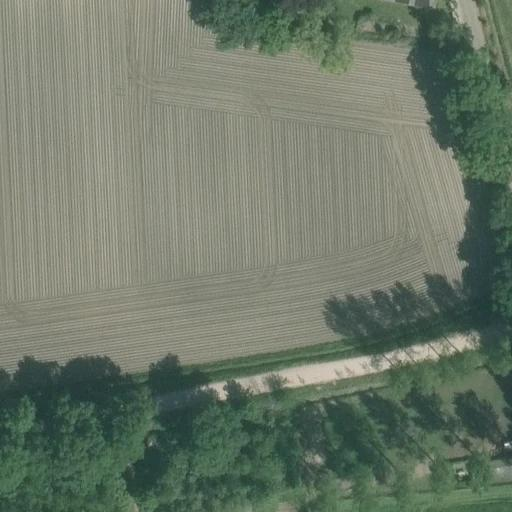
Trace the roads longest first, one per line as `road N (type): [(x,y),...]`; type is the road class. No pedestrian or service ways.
road 1 (track): [(0,437),(430,354),(511,325)]
road 2 (unclassified): [(511,170),(467,0)]
